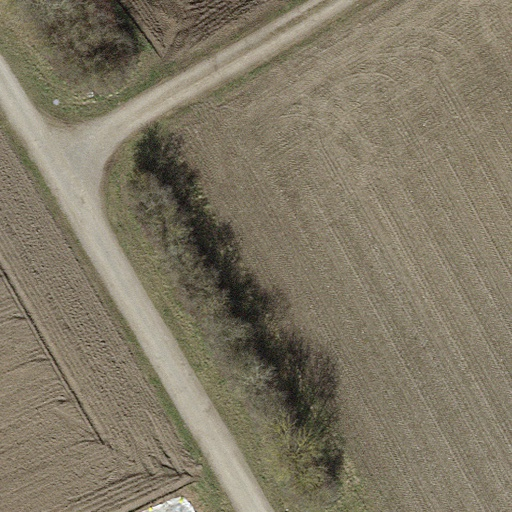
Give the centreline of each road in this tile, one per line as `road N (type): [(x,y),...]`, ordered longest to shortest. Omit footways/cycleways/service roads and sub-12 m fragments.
road 1 (track): [(246,511),(0,87)]
road 2 (track): [(51,167),(330,0)]
